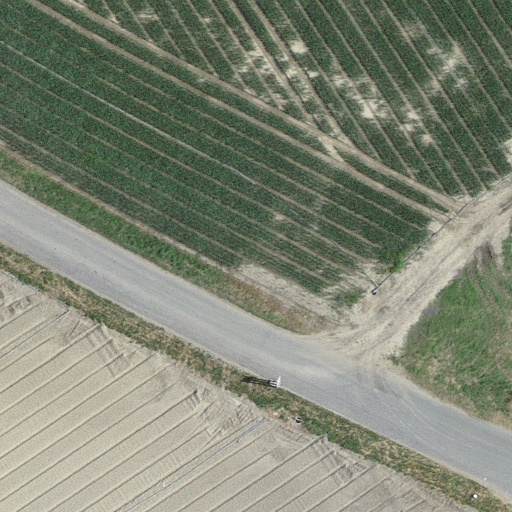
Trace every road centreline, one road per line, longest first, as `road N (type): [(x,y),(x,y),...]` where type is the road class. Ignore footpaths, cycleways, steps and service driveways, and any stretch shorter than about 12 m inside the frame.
road 1 (tertiary): [(511,462),(281,359),(0,209)]
road 2 (track): [(317,376),(511,199)]
